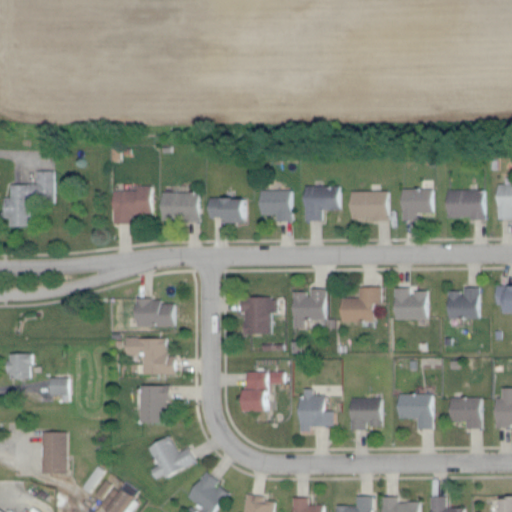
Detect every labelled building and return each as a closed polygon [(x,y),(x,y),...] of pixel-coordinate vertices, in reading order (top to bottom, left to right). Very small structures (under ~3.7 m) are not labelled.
[(55,169),(55,200),(38,200),(38,196),(30,196),(30,224),(12,224),(12,215),(2,215),(2,208),(6,208),(6,194),(11,194),(11,183),(28,183),(28,181),(38,181),(38,169),(55,169)] [(511,218),(499,218),(499,181),(511,181),(511,218)] [(154,212),(142,212),(142,211),(136,211),(136,214),(131,214),(131,221),(115,221),(115,188),(140,187),(140,183),(154,182),(154,212)] [(340,207),(322,207),(322,220),(307,220),(307,184),(340,184),(340,207)] [(434,211),(418,211),(418,217),(403,218),(403,187),(434,187),(434,211)] [(484,219),(471,219),(471,216),(449,216),(448,187),(484,187),(484,219)] [(292,188),(293,219),(279,219),(279,212),(264,212),(264,188),(292,188)] [(389,189),(389,220),(376,220),(376,217),(353,217),(353,189),(389,189)] [(199,220),(186,221),(186,216),(163,216),(163,190),(199,190),(199,220)] [(245,221),(225,221),(225,215),(212,215),(212,197),(245,196),(245,221)] [(511,312),(507,312),(507,301),(498,301),(498,283),(511,283),(511,312)] [(480,315),(450,315),(450,288),(461,288),(461,291),(465,292),(465,284),(480,284),(480,315)] [(325,290),(325,317),(305,317),(305,326),(294,326),(294,289),(308,289),(308,292),(312,292),(312,285),(325,285),(325,290)] [(381,301),(374,301),(375,318),(342,319),(342,295),(359,295),(359,285),(381,285),(381,301)] [(396,316),(396,285),(412,285),(412,292),(415,292),(415,288),(428,288),(428,315),(396,316)] [(174,323),(137,323),(137,293),(151,293),(151,297),(161,297),(161,300),(174,300),(174,323)] [(241,308),(241,295),(278,295),(278,309),(271,310),(271,331),(244,331),(244,308),(241,308)] [(176,355),(176,372),(144,372),(144,353),(127,353),(127,336),(169,336),(169,350),(170,350),(170,355),(176,355)] [(12,377),(11,370),(8,370),(8,359),(12,359),(12,352),(34,352),(35,364),(31,364),(31,377),(12,377)] [(267,391),(267,408),(246,408),(245,384),(248,384),(248,369),(267,369),(267,391)] [(270,384),(285,384),(285,372),(269,372),(270,384)] [(70,395),(69,377),(49,378),(50,395),(70,395)] [(167,420),(141,420),(141,383),(170,383),(170,398),(167,398),(167,420)] [(511,386),(511,423),(510,423),(510,426),(498,426),(498,395),(502,395),(502,386),(511,386)] [(315,392),(327,392),(327,409),(335,409),(335,424),(311,424),(311,428),(301,428),(301,393),(306,393),(306,387),(315,387),(315,392)] [(419,426),(419,416),(401,416),(401,392),(434,391),(434,426),(419,426)] [(482,427),(468,427),(468,420),(452,420),(452,395),(482,395),(482,427)] [(381,397),(381,424),(371,424),(371,420),(367,420),(367,427),(352,427),(352,397),(381,397)] [(66,471),(42,471),(42,429),(66,429),(66,471)] [(157,476),(152,467),(159,462),(150,445),(170,433),(180,451),(189,446),(196,458),(167,475),(165,471),(157,476)] [(90,493),(104,472),(97,467),(83,488),(90,493)] [(214,511),(201,511),(206,506),(190,494),(209,468),(219,476),(217,479),(231,489),(214,511)] [(115,485),(100,508),(106,511),(126,511),(135,499),(115,485)] [(273,511),(245,511),(248,491),(265,493),(264,499),(275,500),(273,511)] [(371,511),(338,511),(338,503),(358,503),(358,493),(371,493),(371,511)] [(448,506),(465,505),(465,511),(433,511),(433,494),(447,493),(448,506)] [(324,511),(295,511),(295,494),(308,494),(308,501),(324,501),(324,511)] [(400,501),(407,501),(407,500),(422,500),(422,511),(385,511),(385,494),(400,494),(400,501)] [(511,511),(502,511),(502,496),(509,496),(509,494),(511,494),(511,511)]
